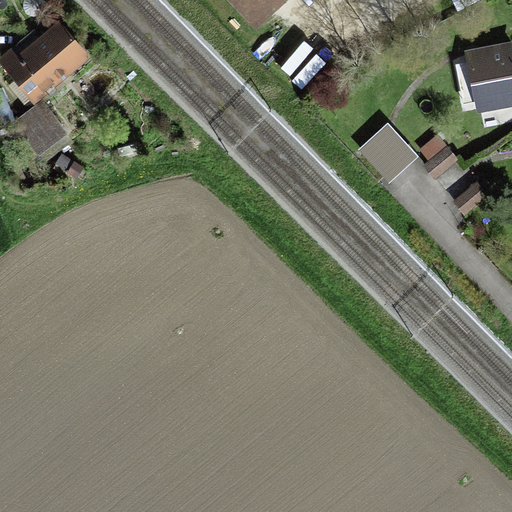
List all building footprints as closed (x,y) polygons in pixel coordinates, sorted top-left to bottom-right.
[(228,0),(258,33),(291,0),(228,0)] [(82,57),(53,21),(0,62),(0,63),(35,108),(16,122),(38,150),(63,130),(43,105),(35,95),(82,57)] [(511,53),(462,63),(472,116),(511,108),(511,53)] [(447,146),(426,163),(435,174),(455,157),(447,146)] [(478,183),(457,199),(466,210),(486,193),(478,183)]
